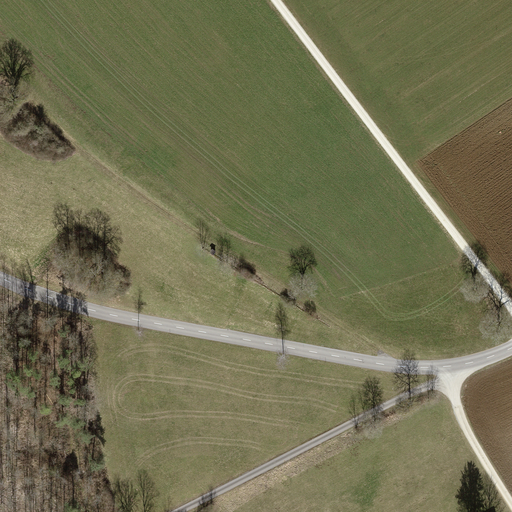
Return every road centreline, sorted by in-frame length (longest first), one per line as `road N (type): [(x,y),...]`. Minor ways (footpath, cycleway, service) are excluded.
road 1 (unclassified): [(511,347),(451,365),(394,366),(101,312),(0,273)]
road 2 (track): [(176,511),(437,383),(451,365),(460,416),(511,501)]
road 3 (track): [(511,306),(274,0)]
